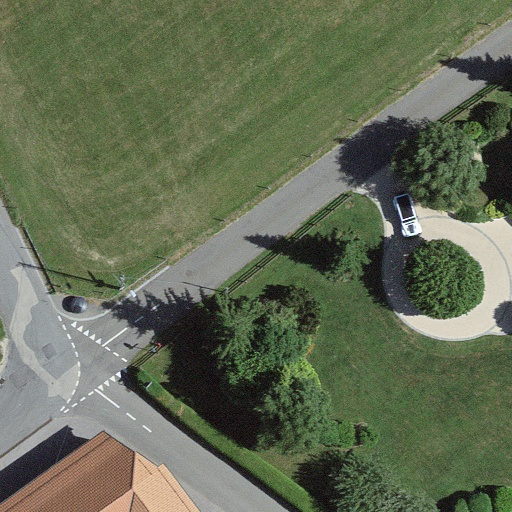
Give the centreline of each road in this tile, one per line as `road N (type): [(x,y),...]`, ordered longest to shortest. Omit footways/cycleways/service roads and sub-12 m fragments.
road 1 (unclassified): [(511,46),(411,114),(71,378)]
road 2 (residential): [(264,511),(71,378)]
road 3 (residential): [(71,378),(0,236)]
